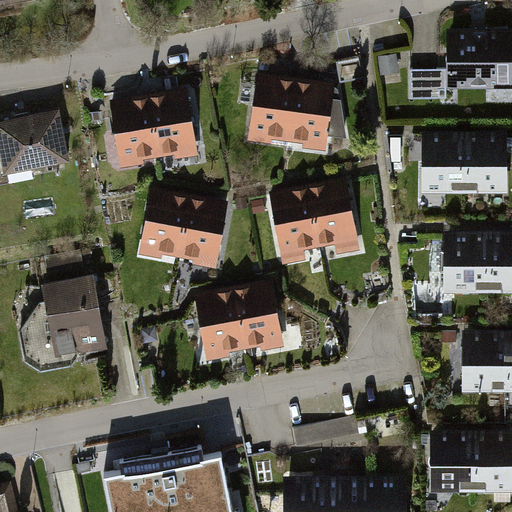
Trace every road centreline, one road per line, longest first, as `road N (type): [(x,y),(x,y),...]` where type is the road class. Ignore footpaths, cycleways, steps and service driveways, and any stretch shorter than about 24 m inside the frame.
road 1 (residential): [(0,444),(380,370)]
road 2 (residential): [(119,59),(415,0)]
road 3 (residential): [(0,75),(119,59)]
